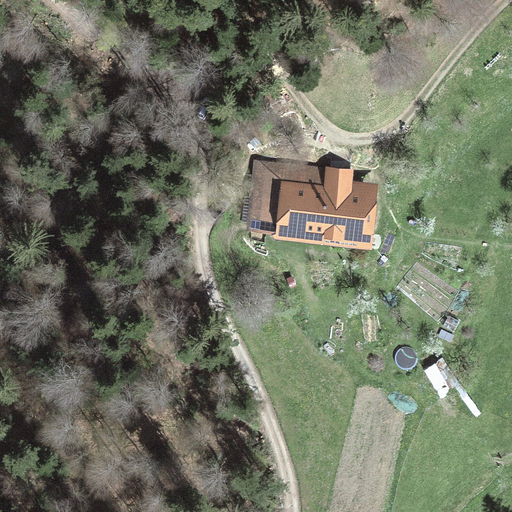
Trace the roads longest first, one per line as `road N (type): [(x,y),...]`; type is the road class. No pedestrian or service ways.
road 1 (track): [(65,0),(167,87),(192,122),(200,237),(214,301),(284,434),(294,511)]
road 2 (track): [(503,0),(405,117),(356,137),(307,111),(258,43),(206,0)]
